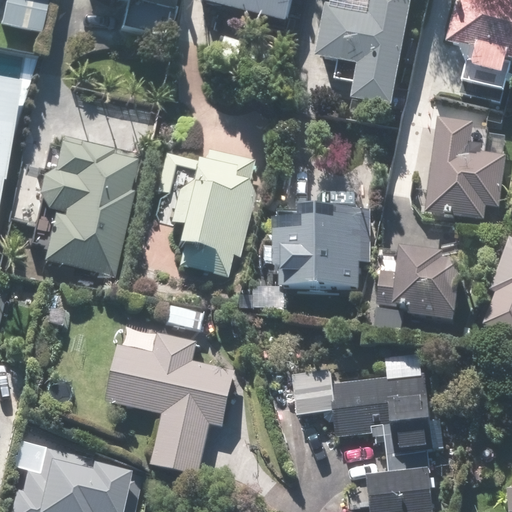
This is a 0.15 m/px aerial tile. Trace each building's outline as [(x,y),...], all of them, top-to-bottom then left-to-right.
[(47,0),(51,1),(51,0),(2,0),(0,12),(0,29),(36,37),(44,0),(47,0)] [(170,0),(104,0),(168,14),(170,0)] [(197,0),(195,11),(285,27),(289,0),(197,0)] [(411,0),(367,0),(364,16),(321,7),(310,63),(354,71),(347,107),(389,115),(411,0)] [(511,3),(495,0),(453,0),(442,52),(467,58),(463,76),(499,84),(503,67),(511,68),(511,3)] [(0,87),(0,163),(14,90),(0,87)] [(482,217),(497,219),(503,168),(477,165),(479,152),(465,151),(467,134),(431,130),(421,224),(481,230),(482,217)] [(130,164),(39,151),(30,214),(47,216),(39,274),(112,285),(130,164)] [(239,262),(255,165),(203,156),(201,173),(183,170),(166,271),(224,281),(228,260),(239,262)] [(363,219),(273,215),(271,258),(278,258),(277,294),(359,297),(363,219)] [(511,230),(473,328),(511,343),(511,230)] [(376,300),(389,302),(387,316),(405,318),(404,327),(451,332),(457,274),(437,272),(438,266),(394,261),(391,281),(379,279),(376,300)] [(208,427),(223,429),(233,375),(193,368),(196,348),(153,340),(150,360),(115,353),(105,409),(158,419),(148,473),(198,482),(208,427)] [(366,483),(367,511),(430,511),(422,357),(383,360),(384,387),(333,390),(332,376),(285,379),(289,456),(383,451),(385,482),(366,483)] [(10,473),(4,511),(113,511),(119,477),(83,472),(85,460),(40,453),(36,477),(10,473)] [(511,511),(511,492),(500,493),(501,511),(511,511)]
